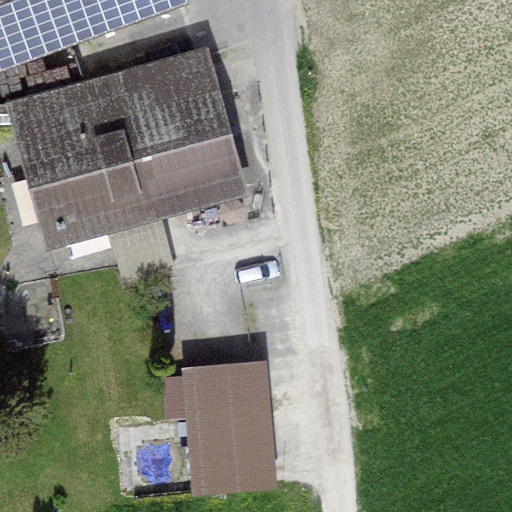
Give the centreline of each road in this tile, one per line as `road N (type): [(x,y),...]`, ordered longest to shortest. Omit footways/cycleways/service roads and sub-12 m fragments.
road 1 (unclassified): [(312,289),(271,0)]
road 2 (track): [(328,511),(312,289)]
